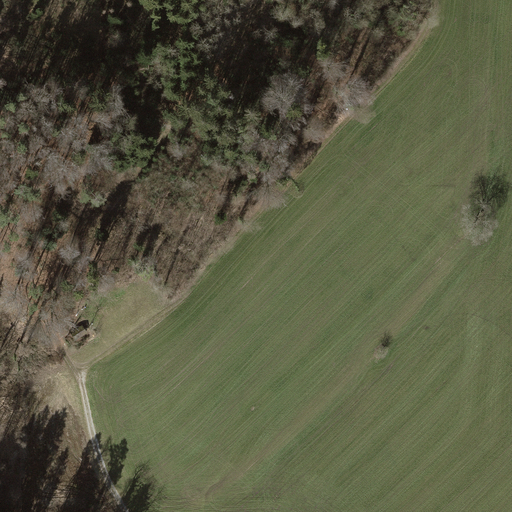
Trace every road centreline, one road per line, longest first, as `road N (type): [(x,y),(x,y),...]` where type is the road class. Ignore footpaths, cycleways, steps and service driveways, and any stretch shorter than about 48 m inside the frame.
road 1 (track): [(78,374),(173,313),(423,59),(441,0)]
road 2 (track): [(125,511),(103,470),(56,315),(177,117)]
